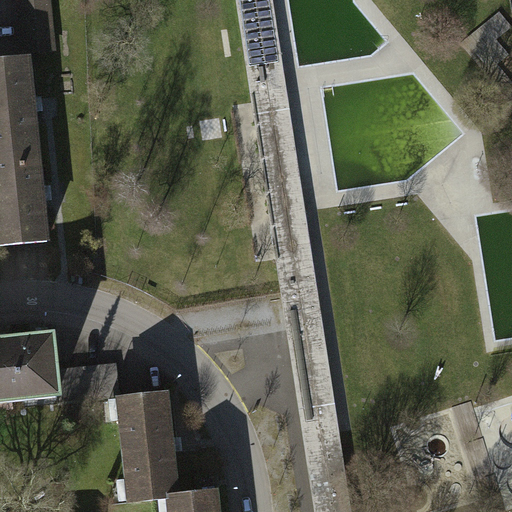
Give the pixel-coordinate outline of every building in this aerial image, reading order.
[(56,55),(50,0),(13,0),(19,58),(31,57),(56,55)] [(314,511),(352,511),(340,432),(335,403),(274,0),(236,0),(282,293),(287,330),(299,409),(314,511)] [(469,34),(479,53),(511,34),(511,25),(505,14),(469,34)] [(0,148),(40,144),(31,57),(19,58),(0,60),(0,148)] [(40,144),(0,148),(0,245),(49,241),(40,144)] [(55,373),(52,337),(0,341),(0,402),(118,390),(116,367),(55,373)] [(175,498),(165,395),(110,400),(120,503),(163,499),(175,498)] [(164,511),(216,511),(215,494),(175,498),(163,499),(164,511)]
